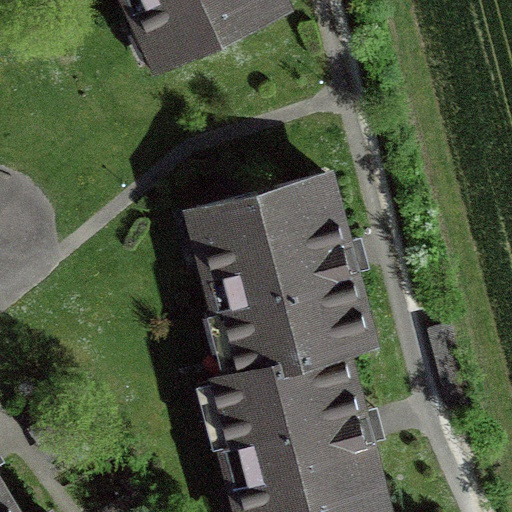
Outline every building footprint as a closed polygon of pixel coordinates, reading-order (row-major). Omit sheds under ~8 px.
[(123,0),(129,13),(136,10),(160,62),(226,31),(220,20),(263,0),(123,0)] [(220,308),(237,374),(339,347),(365,338),(348,273),(323,174),(194,208),(211,273),(204,275),(213,310),(220,308)] [(445,325),(426,330),(445,405),(465,401),(445,325)] [(360,429),(339,347),(237,374),(210,381),(226,443),(219,444),(230,486),(237,485),(244,511),(319,511),(318,510),(377,494),(360,429)] [(61,410),(28,430),(46,460),(79,440),(61,410)] [(0,511),(10,511),(0,495),(0,511)]
